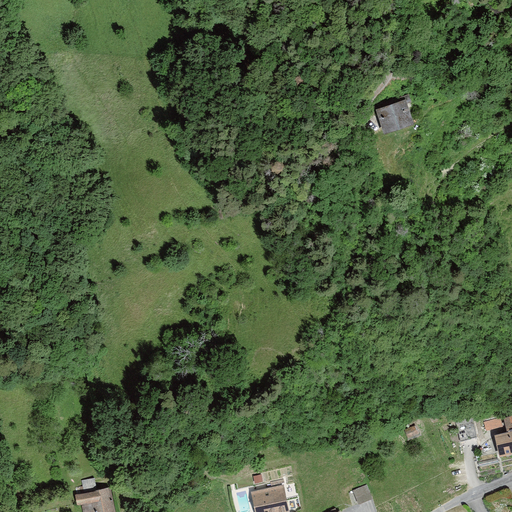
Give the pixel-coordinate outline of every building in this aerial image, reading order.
[(407,94),(376,105),(385,131),(416,120),(407,94)] [(495,435),(499,454),(511,451),(511,414),(504,416),(508,433),(495,435)] [(416,424),(404,429),(408,438),(420,433),(416,424)] [(83,480),(85,488),(97,485),(96,477),(83,480)] [(283,481),(248,489),(253,511),(289,511),(290,511),(283,481)] [(367,484),(353,490),(358,503),(372,497),(367,484)] [(116,511),(111,485),(72,492),(75,504),(80,503),(81,511),(116,511)]
